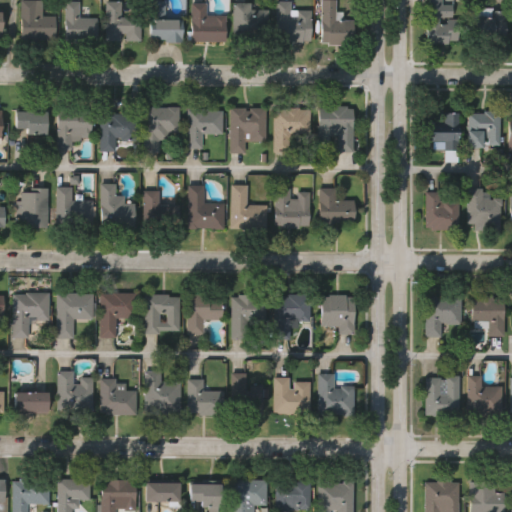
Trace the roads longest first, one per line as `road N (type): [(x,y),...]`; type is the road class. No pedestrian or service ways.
road 1 (residential): [(0,71),(511,75)]
road 2 (residential): [(0,258),(511,260)]
road 3 (residential): [(0,444),(511,446)]
road 4 (tertiary): [(397,511),(398,0)]
road 5 (tertiary): [(378,0),(377,511)]
